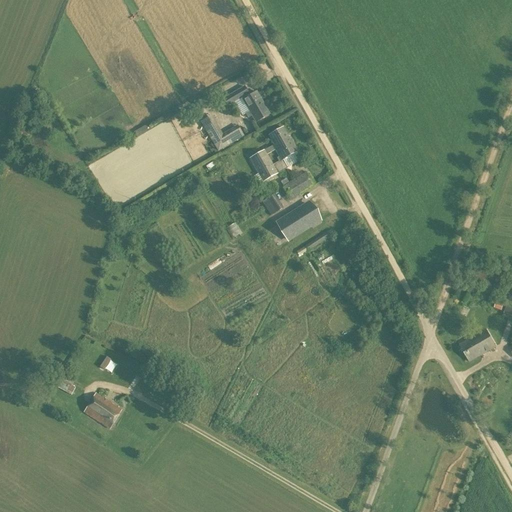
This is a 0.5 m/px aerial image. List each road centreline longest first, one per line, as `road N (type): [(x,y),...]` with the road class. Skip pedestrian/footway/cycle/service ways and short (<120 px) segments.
road 1 (track): [(245,0),(428,330)]
road 2 (track): [(428,330),(511,106)]
road 3 (unclassified): [(366,511),(428,330)]
road 4 (unknown): [(170,417),(334,511)]
road 5 (track): [(428,330),(511,477)]
